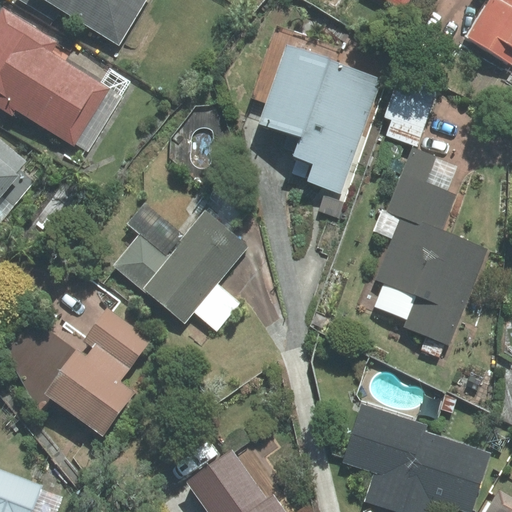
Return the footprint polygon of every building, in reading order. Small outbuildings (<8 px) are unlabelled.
[(18,0),(56,22),(62,12),(122,48),(150,0),(18,0)] [(386,0),(407,12),(414,0),(386,0)] [(511,0),(496,0),(471,40),(511,65),(511,0)] [(0,108),(15,117),(19,112),(76,148),(113,90),(55,54),(61,44),(7,11),(0,21),(0,108)] [(344,195),(383,80),(290,48),(263,127),(287,136),(282,150),(300,156),(293,175),(306,180),(311,165),(318,168),(312,184),(344,195)] [(419,148),(438,94),(402,81),(389,120),(394,122),(388,138),(419,148)] [(0,139),(0,206),(23,180),(18,176),(29,163),(0,139)] [(439,158),(415,149),(390,214),(403,219),(378,281),(386,284),(376,308),(409,321),(406,329),(452,347),(490,250),(444,232),(458,195),(429,184),(439,158)] [(141,235),(115,266),(187,326),(197,314),(219,333),(242,304),(220,285),(251,248),(208,213),(170,259),(141,235)] [(81,353),(49,396),(107,438),(140,394),(124,383),(155,342),(112,310),(87,343),(97,350),(90,359),(81,353)] [(429,425),(364,406),(346,465),(375,473),(366,503),(398,511),(435,511),(438,504),(465,511),(474,511),(492,453),(426,433),(429,425)] [(235,452),(191,484),(210,511),(286,511),(276,497),(271,501),(235,452)] [(34,511),(44,487),(0,470),(0,511),(34,511)] [(511,511),(511,497),(501,491),(488,511),(511,511)]
